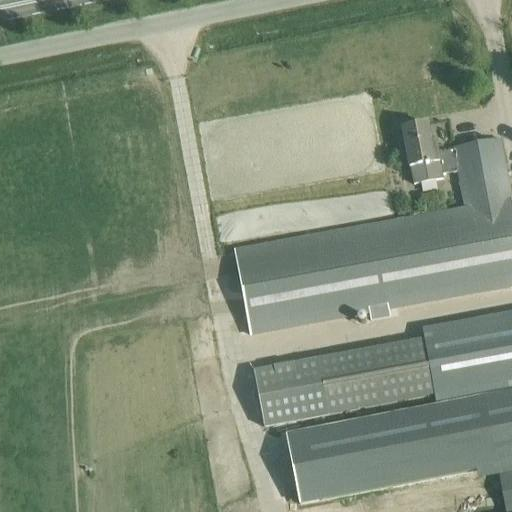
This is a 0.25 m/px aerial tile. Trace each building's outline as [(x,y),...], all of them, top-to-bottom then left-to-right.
[(413,185),(442,179),(442,176),(459,173),(466,209),(235,252),(251,339),(511,290),(511,197),(501,141),(454,150),(454,152),(439,155),(436,141),(432,142),(429,126),(403,131),(413,185)] [(425,340),(318,360),(254,372),(259,393),(261,407),(252,409),(255,426),(264,424),(265,429),(328,417),(436,397),(437,399),(511,384),(511,315),(423,332),(425,340)] [(511,414),(387,438),(395,479),(511,456),(511,414)] [(333,452),(335,465),(385,458),(379,418),(314,428),(318,454),(333,452)] [(511,511),(511,470),(499,473),(506,511),(511,511)]
